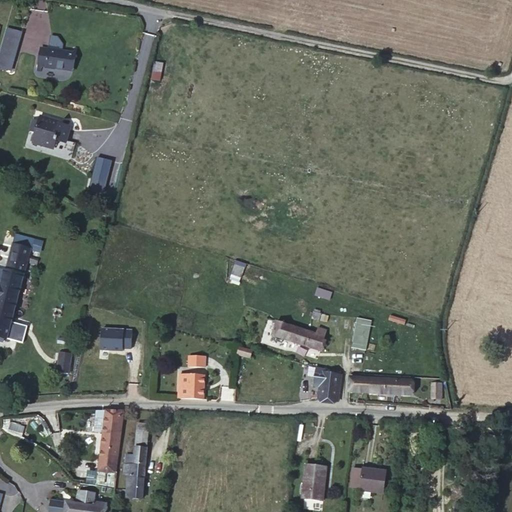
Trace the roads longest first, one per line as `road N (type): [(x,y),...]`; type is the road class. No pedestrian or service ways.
road 1 (residential): [(0,409),(226,405),(511,420)]
road 2 (track): [(511,72),(506,80),(151,10)]
